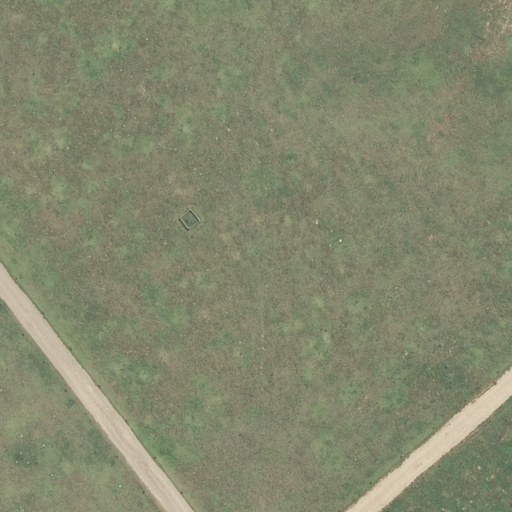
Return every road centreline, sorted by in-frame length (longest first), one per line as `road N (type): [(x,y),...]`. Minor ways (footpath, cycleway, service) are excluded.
road 1 (track): [(178,511),(0,279)]
road 2 (track): [(511,381),(362,511)]
